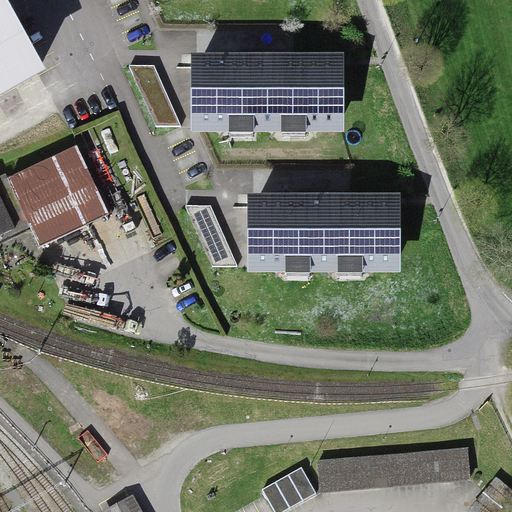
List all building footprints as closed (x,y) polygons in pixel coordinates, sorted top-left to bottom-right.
[(0,28),(0,97),(30,81),(0,28)] [(192,63),(192,143),(344,143),(344,63),(192,63)] [(156,68),(130,66),(156,127),(181,126),(156,68)] [(10,180),(0,184),(0,236),(30,224),(41,248),(107,219),(77,150),(10,180)] [(248,205),(249,285),(401,284),(400,205),(248,205)] [(210,208),(187,207),(211,266),(237,267),(210,208)] [(468,455),(319,467),(321,499),(471,487),(468,455)] [(302,475),(263,497),(271,511),(298,511),(317,502),(302,475)] [(142,511),(136,501),(115,511),(142,511)]
